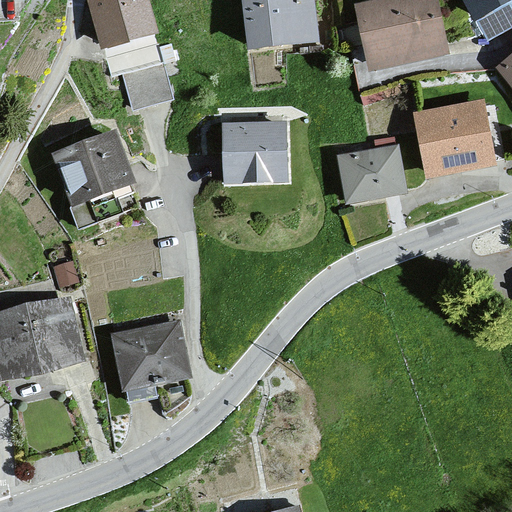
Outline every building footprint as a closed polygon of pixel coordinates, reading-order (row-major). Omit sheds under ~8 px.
[(143,0),(92,0),(105,43),(151,30),(143,0)] [(245,0),(250,46),(314,39),(310,0),(245,0)] [(437,0),(367,0),(352,3),(365,63),(447,46),(437,0)] [(466,0),(475,18),(508,0),(466,0)] [(495,30),(511,23),(511,10),(490,20),(495,30)] [(511,53),(500,63),(511,78),(511,53)] [(122,75),(131,108),(173,96),(163,63),(122,75)] [(480,96),(413,109),(426,175),(493,161),(480,96)] [(284,119),(220,121),(222,181),(286,178),(284,119)] [(110,126),(51,148),(70,200),(129,178),(110,126)] [(396,144),(339,154),(347,201),(405,191),(396,144)] [(67,298),(0,313),(0,378),(82,360),(67,298)] [(176,318),(112,331),(123,386),(187,374),(176,318)] [(297,511),(295,503),(264,511),(297,511)]
